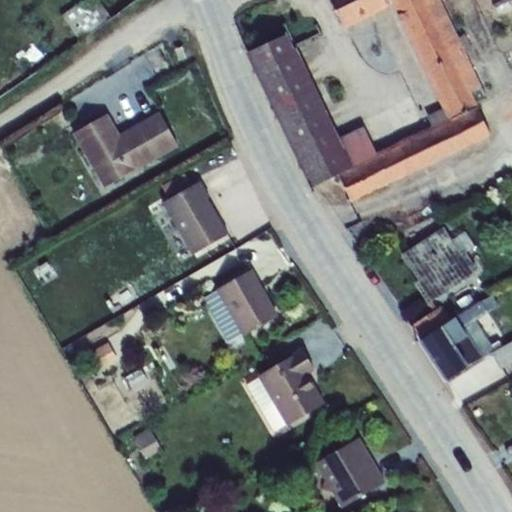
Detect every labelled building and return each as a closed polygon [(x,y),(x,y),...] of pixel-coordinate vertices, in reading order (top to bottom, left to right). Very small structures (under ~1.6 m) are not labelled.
[(95,0),(87,0),(62,17),(79,40),(109,19),(95,0)] [(402,0),(330,0),(346,29),(391,5),(402,0)] [(448,122),(477,109),(479,108),(476,103),(486,99),(439,0),(402,0),(391,5),(443,110),(448,122)] [(448,122),(443,110),(429,116),(433,126),(376,153),(363,128),(339,139),(296,50),(294,50),(287,35),(247,53),(312,190),(339,177),(351,203),(491,136),(477,109),(448,122)] [(182,48),(175,50),(179,61),(186,59),(182,48)] [(108,115),(73,135),(104,189),(179,148),(159,113),(120,135),(108,115)] [(201,183),(163,205),(192,256),(228,235),(208,199),(209,198),(201,183)] [(443,229),(402,256),(419,281),(415,284),(428,304),(477,272),(465,253),(461,255),(443,229)] [(217,291),(203,300),(229,343),(241,335),(243,337),(278,317),(252,271),(217,291)] [(441,307),(412,326),(421,341),(447,381),(467,367),(491,353),(502,347),(499,341),(491,346),(476,321),(487,313),(480,302),(451,322),(441,307)] [(511,342),(502,347),(491,353),(502,371),(511,364),(511,342)] [(108,344),(84,358),(94,375),(118,361),(108,344)] [(259,379),(246,386),(274,433),(286,426),(324,405),(308,375),(314,371),(301,350),(258,377),(259,379)] [(152,432),(134,441),(143,460),(162,451),(152,432)] [(359,439),(315,465),(325,481),(322,490),(331,493),(342,509),(385,483),(359,439)]
